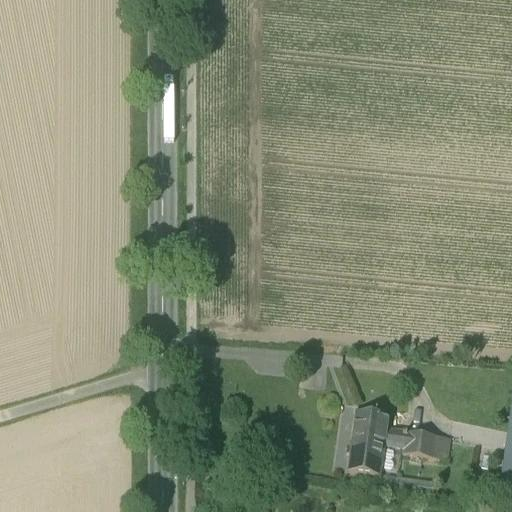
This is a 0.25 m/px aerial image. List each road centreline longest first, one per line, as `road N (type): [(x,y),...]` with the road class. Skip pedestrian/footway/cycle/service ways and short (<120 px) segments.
road 1 (unclassified): [(162,0),(162,511)]
road 2 (track): [(0,419),(162,372)]
